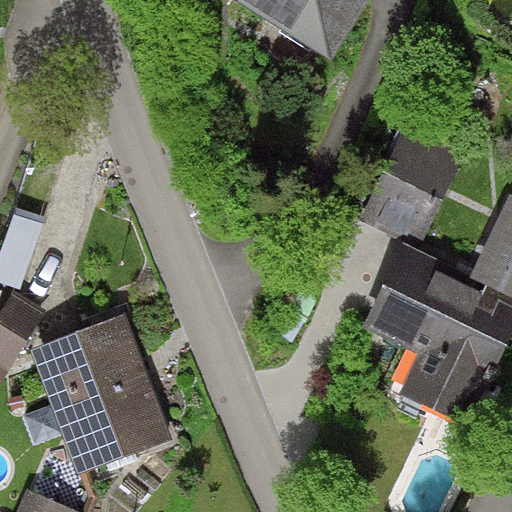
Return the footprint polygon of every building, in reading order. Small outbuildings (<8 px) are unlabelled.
[(226,0),(323,61),(361,0),(226,0)] [(463,152),(405,124),(359,219),(403,242),(416,249),(463,152)] [(362,326),(419,354),(399,392),(461,421),(487,368),(498,371),(511,340),(511,195),(510,195),(472,272),(416,249),(403,242),(362,326)] [(40,307),(11,288),(0,305),(0,362),(4,365),(40,307)] [(123,306),(29,340),(73,463),(168,429),(123,306)] [(89,511),(91,509),(25,482),(11,511),(89,511)]
